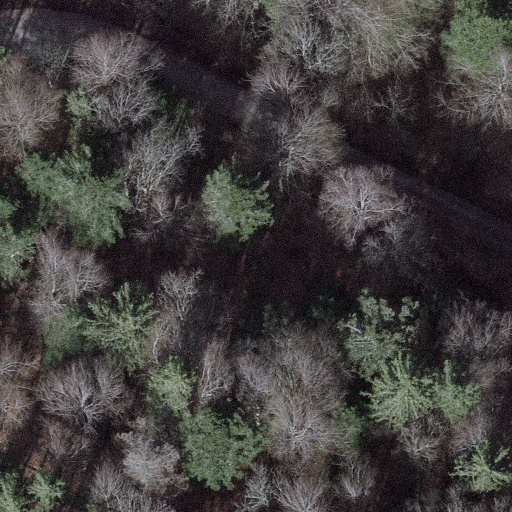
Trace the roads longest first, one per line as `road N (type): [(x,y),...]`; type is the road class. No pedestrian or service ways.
road 1 (residential): [(0,37),(91,39),(137,53),(511,239)]
road 2 (track): [(511,313),(431,264),(332,154)]
